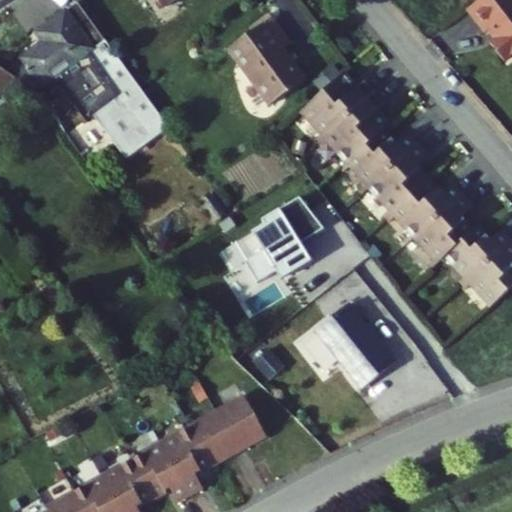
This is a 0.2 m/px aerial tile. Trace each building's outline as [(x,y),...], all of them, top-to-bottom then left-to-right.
[(511,59),(511,0),(485,0),(475,8),(494,31),(497,29),(504,38),(498,42),(511,59)] [(104,47),(74,8),(45,30),(52,38),(33,52),(58,83),(104,47)] [(298,46),(278,19),(234,51),(277,110),(313,84),(290,52),(298,46)] [(0,68),(0,94),(19,80),(0,68)] [(364,91),(352,78),(313,112),(330,132),(335,137),(339,142),(357,163),(354,166),(360,172),(396,214),(401,219),(405,224),(441,265),(447,272),(458,262),(476,282),(481,288),(487,295),(505,316),(511,310),(511,242),(503,251),(489,235),(484,240),(471,225),(483,215),(463,191),(451,202),(425,172),(438,161),(419,138),(406,150),(392,133),(397,129),(386,116),(394,108),(373,84),(364,91)] [(175,127),(147,88),(133,97),(162,136),(175,127)] [(327,143),(335,137),(330,132),(323,138),(327,143)] [(332,149),(339,142),(335,137),(327,143),(332,149)] [(360,172),(354,166),(348,171),(353,178),(360,172)] [(226,220),(236,213),(221,193),(211,199),(226,220)] [(303,200),(282,212),(266,222),(271,230),(258,236),(268,256),(249,267),(262,288),(280,277),(287,286),(316,267),(303,245),(317,237),(327,231),(303,200)] [(393,226),(401,219),(396,214),(388,220),(393,226)] [(397,231),(405,224),(401,219),(393,226),(397,231)] [(438,279),(447,272),(441,265),(433,272),(438,279)] [(475,294),(481,288),(476,282),(469,288),(475,294)] [(480,300),(487,295),(481,288),(475,294),(480,300)] [(398,363),(349,302),(312,331),(361,392),(398,363)] [(276,442),(252,401),(197,432),(199,434),(84,498),(83,496),(54,511),(146,511),(179,494),(187,508),(212,494),(204,480),(219,471),(221,473),(276,442)]
